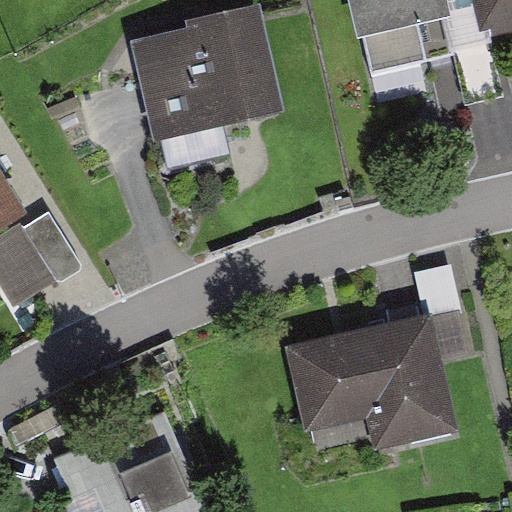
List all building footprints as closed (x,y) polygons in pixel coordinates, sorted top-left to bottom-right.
[(450,0),(360,0),(369,37),(454,16),(450,0)] [(511,0),(492,0),(500,26),(511,22),(511,0)] [(253,4),(134,40),(161,128),(280,91),(253,4)] [(0,148),(0,236),(40,212),(0,148)] [(315,341),(329,417),(374,409),(380,438),(461,423),(441,318),(315,341)] [(218,511),(177,414),(97,447),(123,511),(218,511)]
